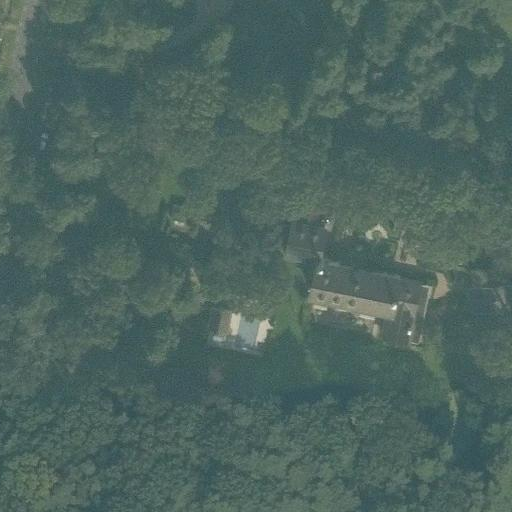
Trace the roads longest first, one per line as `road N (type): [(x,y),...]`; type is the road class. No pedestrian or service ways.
road 1 (residential): [(330,115),(121,66)]
road 2 (residential): [(511,158),(330,115)]
road 3 (secondary): [(0,156),(37,0)]
